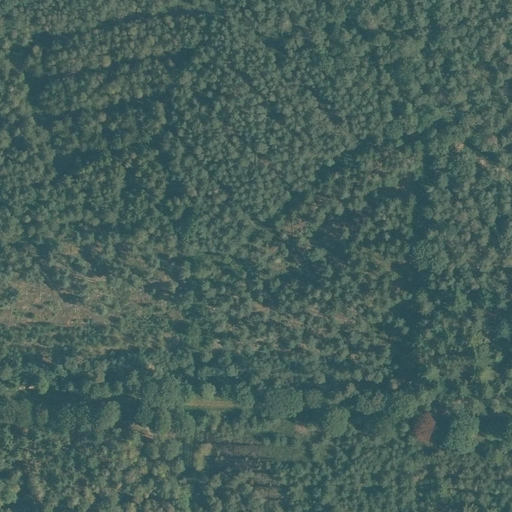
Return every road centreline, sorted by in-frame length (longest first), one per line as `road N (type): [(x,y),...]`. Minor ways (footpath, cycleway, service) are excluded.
road 1 (track): [(511,416),(0,395)]
road 2 (track): [(409,412),(429,0)]
